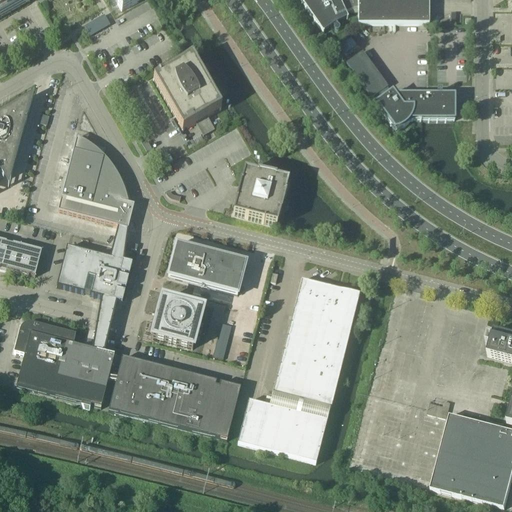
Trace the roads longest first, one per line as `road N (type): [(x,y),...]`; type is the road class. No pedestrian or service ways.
road 1 (primary): [(231,0),(352,164),(400,210),(511,272)]
road 2 (unclassified): [(511,304),(165,214)]
road 3 (primary): [(511,242),(468,223),(382,157),(264,0)]
road 4 (unclassified): [(165,214),(146,196),(70,64),(54,62),(0,94)]
road 5 (unclassified): [(165,214),(133,319),(121,325),(0,292)]
road 6 (unclassified): [(511,163),(485,154),(480,134),(481,0)]
